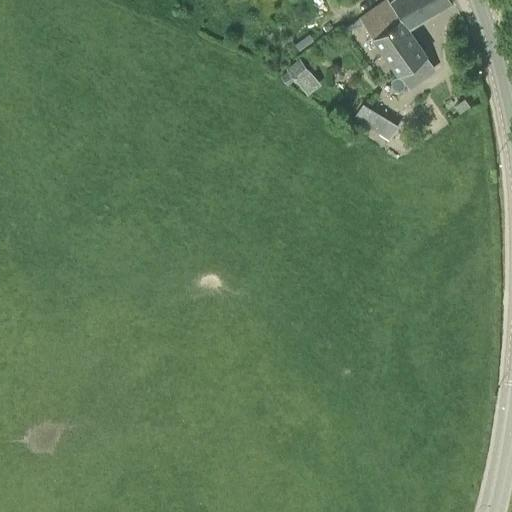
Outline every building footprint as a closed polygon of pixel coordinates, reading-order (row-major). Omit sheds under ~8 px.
[(397,73),(400,71),(425,54),(388,0),(383,0),(360,16),(373,35),(371,36),(397,73)] [(396,0),(409,22),(446,0),(396,0)] [(310,67),(301,56),(289,66),(291,69),(285,74),(290,80),(297,75),(298,77),(310,67)] [(454,105),(459,113),(470,106),(464,97),(454,105)] [(397,124),(370,107),(363,120),(390,136),(397,124)]
